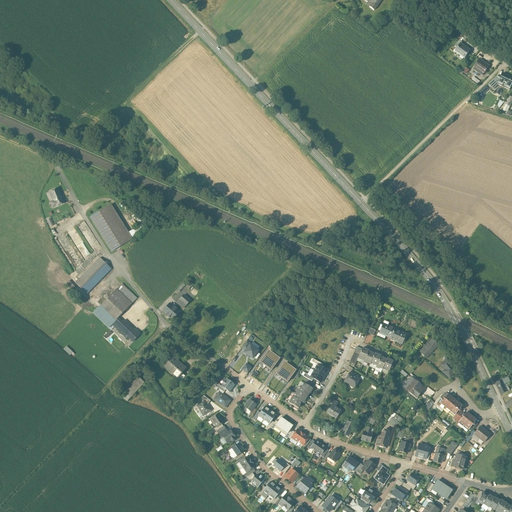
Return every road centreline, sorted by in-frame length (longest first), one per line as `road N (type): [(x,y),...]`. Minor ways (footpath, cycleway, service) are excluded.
road 1 (residential): [(247,386),(163,321),(128,281),(54,162)]
road 2 (primary): [(362,203),(171,0)]
road 3 (primary): [(500,409),(434,285),(362,203)]
road 4 (unclassified): [(505,63),(362,203)]
road 5 (residential): [(247,386),(230,420),(263,468),(318,511)]
